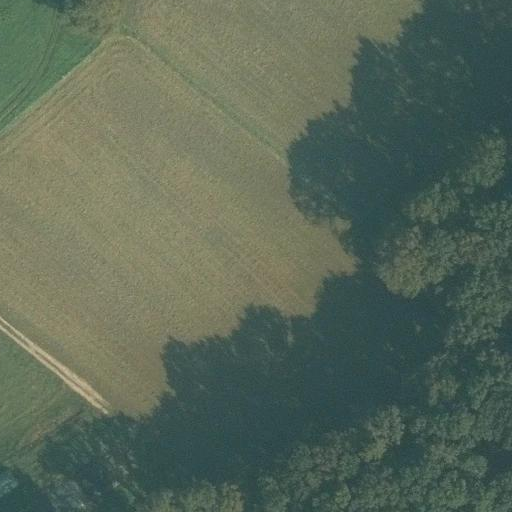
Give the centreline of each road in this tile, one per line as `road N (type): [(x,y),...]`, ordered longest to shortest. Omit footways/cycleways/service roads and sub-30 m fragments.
road 1 (track): [(213,511),(511,339)]
road 2 (track): [(0,323),(225,504)]
